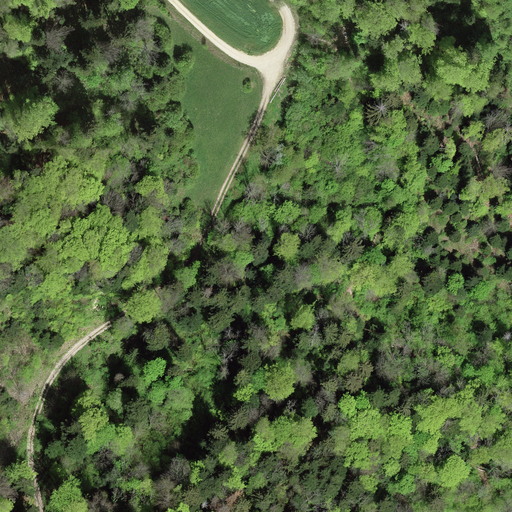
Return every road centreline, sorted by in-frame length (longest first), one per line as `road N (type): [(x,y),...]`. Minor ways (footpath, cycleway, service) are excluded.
road 1 (track): [(285,42),(189,264),(83,341),(51,379),(28,448),(40,511)]
road 2 (track): [(172,0),(241,55),(263,56),(285,42)]
